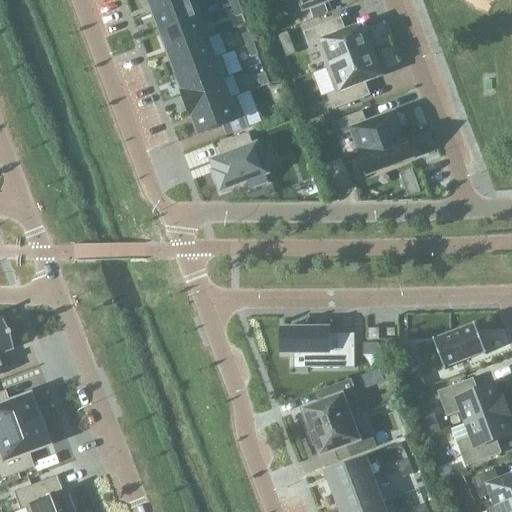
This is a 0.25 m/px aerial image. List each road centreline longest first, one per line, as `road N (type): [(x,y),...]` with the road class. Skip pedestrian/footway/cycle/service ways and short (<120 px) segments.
road 1 (residential): [(504,295),(202,299)]
road 2 (residential): [(470,209),(171,213)]
road 3 (residential): [(171,213),(152,193),(79,0)]
road 4 (residential): [(57,296),(139,511)]
road 5 (residential): [(470,209),(391,0)]
road 6 (residential): [(272,511),(202,299)]
